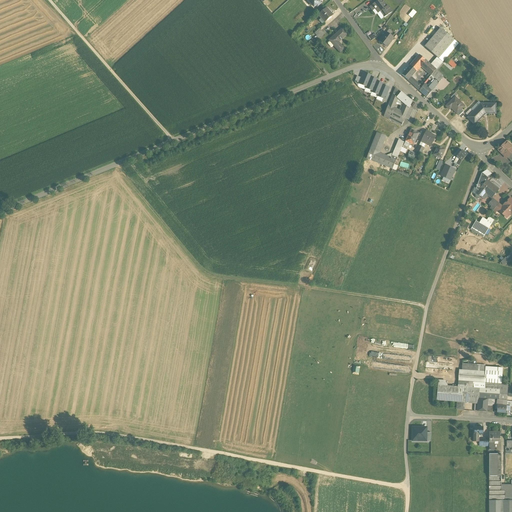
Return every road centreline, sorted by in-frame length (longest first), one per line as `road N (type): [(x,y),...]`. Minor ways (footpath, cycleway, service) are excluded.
road 1 (track): [(0,441),(102,435),(411,490)]
road 2 (unclassified): [(379,65),(355,66),(0,212)]
road 3 (track): [(117,164),(214,278),(427,305)]
road 4 (track): [(172,141),(49,0)]
road 5 (track): [(427,305),(405,450),(411,490)]
road 6 (track): [(482,154),(427,305)]
road 7 (unclassified): [(480,149),(379,65)]
